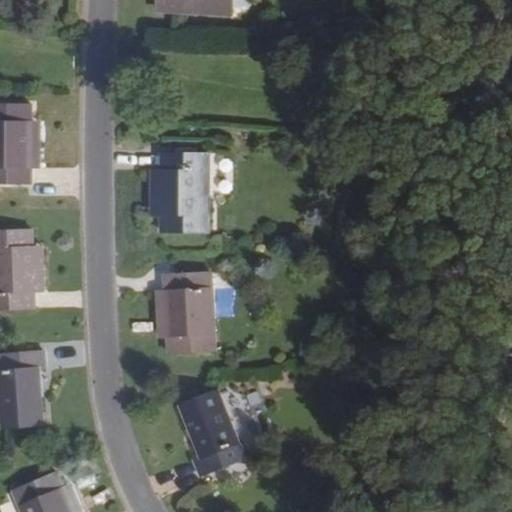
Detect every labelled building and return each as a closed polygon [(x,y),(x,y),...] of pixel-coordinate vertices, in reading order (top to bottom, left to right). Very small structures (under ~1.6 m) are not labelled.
[(160,0),(159,11),(233,14),(233,0),(160,0)] [(0,183),(33,184),(33,170),(34,120),(34,105),(0,104),(0,183)] [(43,169),(44,121),(34,120),(33,170),(43,169)] [(211,155),(164,155),(164,169),(164,218),(163,233),(211,232),(211,155)] [(151,169),(150,217),(164,218),(164,169),(151,169)] [(0,309),(36,309),(35,293),(34,246),(34,231),(0,232),(0,309)] [(47,292),(46,245),(34,246),(35,293),(47,292)] [(214,274),(166,276),(167,290),(169,339),(170,353),(217,351),(214,274)] [(157,291),(159,339),(169,339),(167,290),(157,291)] [(47,370),(46,353),(0,356),(0,370),(0,376),(3,412),(4,428),(45,425),(42,370),(47,370)] [(196,461),(202,478),(247,460),(221,391),(181,406),(201,458),(196,461)] [(23,511),(74,511),(65,488),(57,473),(15,492),(23,511)] [(84,511),(74,485),(65,488),(74,511),(84,511)] [(511,511),(511,502),(501,510),(502,511),(511,511)]
